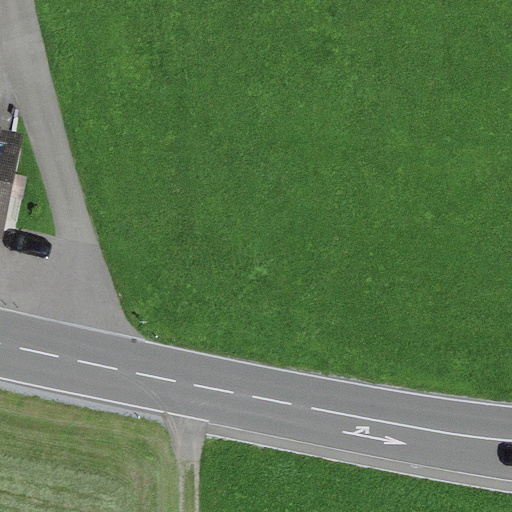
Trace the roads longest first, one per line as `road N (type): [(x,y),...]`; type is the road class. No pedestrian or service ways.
road 1 (primary): [(511,442),(380,425),(0,343)]
road 2 (track): [(204,389),(190,511)]
